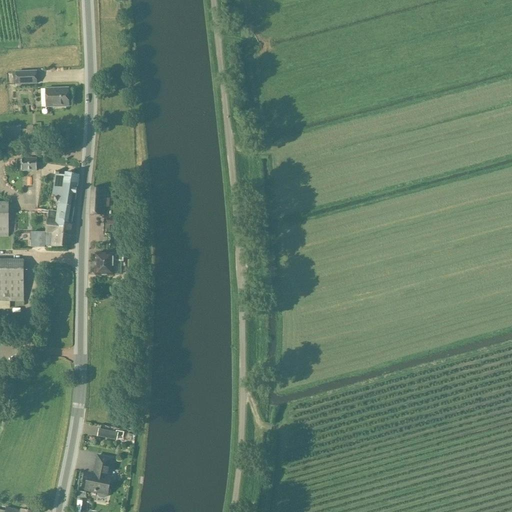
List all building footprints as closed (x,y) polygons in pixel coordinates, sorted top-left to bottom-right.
[(37,71),(15,72),(15,85),(37,85),(37,71)] [(47,108),(69,107),(68,89),(46,90),(47,108)] [(22,159),(22,171),(38,171),(38,159),(22,159)] [(28,232),(28,246),(51,247),(70,247),(71,232),(72,226),(79,176),(56,172),(51,205),(58,205),(57,212),(56,220),(48,219),(46,233),(28,232)] [(106,190),(91,189),(89,215),(105,216),(106,190)] [(0,237),(9,237),(9,202),(0,202),(0,237)] [(96,275),(96,276),(114,276),(114,262),(124,262),(124,254),(113,254),(113,255),(96,255),(96,267),(94,269),(94,273),(96,275)] [(0,260),(0,301),(24,302),(24,260),(0,260)] [(118,433),(99,429),(98,437),(117,440),(118,433)] [(89,473),(85,490),(99,492),(98,495),(100,497),(104,498),(106,497),(107,494),(108,494),(111,478),(106,477),(107,472),(109,472),(111,459),(98,456),(94,474),(89,473)]
